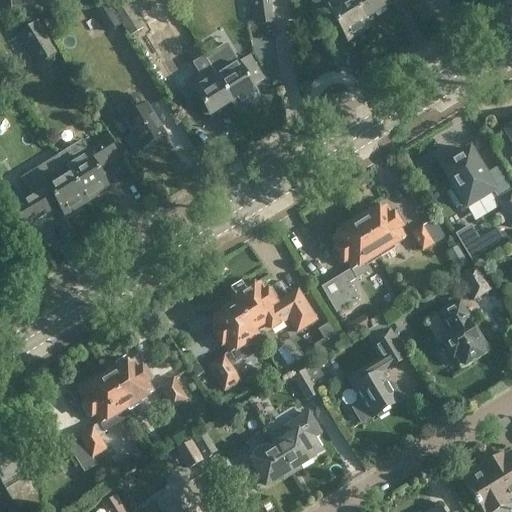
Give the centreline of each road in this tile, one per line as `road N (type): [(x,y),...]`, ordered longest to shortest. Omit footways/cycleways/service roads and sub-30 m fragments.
road 1 (secondary): [(0,354),(328,156)]
road 2 (secondary): [(328,156),(511,40)]
road 3 (residential): [(326,511),(511,401)]
road 4 (residential): [(280,0),(294,101),(328,156)]
